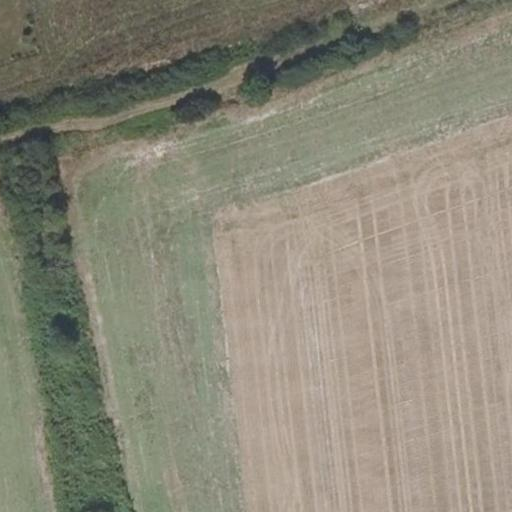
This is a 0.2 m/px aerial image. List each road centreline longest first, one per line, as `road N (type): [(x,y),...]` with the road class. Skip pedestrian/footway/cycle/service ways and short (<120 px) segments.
road 1 (track): [(475,0),(256,82),(231,0)]
road 2 (track): [(0,144),(256,82)]
